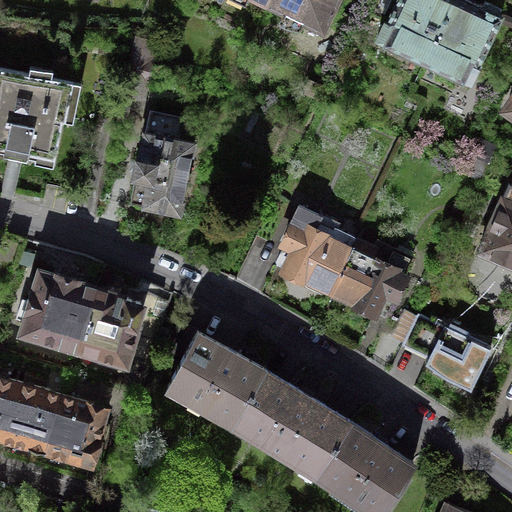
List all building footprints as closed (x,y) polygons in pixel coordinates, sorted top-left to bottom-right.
[(269,0),(267,4),(323,30),(337,0),(269,0)] [(385,21),(376,38),(423,60),(424,60),(452,0),(397,0),(387,22),(385,21)] [(470,0),(452,0),(424,60),(425,60),(424,61),(471,83),(480,65),(478,64),(502,14),(499,12),(501,8),(485,0),(482,5),(480,3),(479,4),(470,0)] [(148,59),(152,42),(149,42),(149,43),(142,41),(136,40),(136,39),(134,39),(127,73),(145,77),(145,75),(147,62),(148,62),(148,60),(148,59)] [(0,146),(5,147),(3,156),(4,156),(6,151),(16,153),(26,155),(25,161),(27,161),(28,152),(53,157),(51,164),(53,165),(70,81),(0,66),(0,146)] [(145,77),(127,73),(123,91),(125,92),(125,91),(131,93),(138,94),(138,95),(141,96),(141,93),(144,77),(145,77)] [(511,87),(496,111),(511,121),(511,87)] [(144,203),(178,210),(183,185),(184,185),(188,167),(187,167),(192,142),(178,139),(183,118),(152,112),(148,132),(145,131),(140,156),(137,155),(132,174),(136,175),(135,180),(131,200),(145,202),(144,203)] [(471,133),(456,169),(481,179),(495,143),(471,133)] [(488,228),(479,250),(505,261),(507,263),(508,265),(510,267),(511,268),(511,183),(508,182),(493,218),(490,217),(486,227),(488,228)] [(305,279),(329,290),(355,236),(337,228),(339,223),(299,204),(290,223),(292,223),(283,243),(285,243),(281,251),(286,253),(290,255),(283,270),(305,280),(305,279)] [(355,236),(329,290),(353,302),(353,303),(374,313),(385,291),(390,294),(396,296),(406,275),(404,274),(413,255),(378,239),(374,245),(355,236)] [(41,269),(23,329),(78,345),(96,285),(68,277),(41,269)] [(96,285),(78,345),(125,359),(142,300),(135,298),(120,294),(120,292),(96,285)] [(418,312),(403,344),(421,353),(428,356),(426,362),(446,376),(458,382),(470,388),(491,345),(444,323),(443,324),(437,321),(418,312)] [(232,422),(233,420),(264,367),(265,366),(231,347),(197,329),(196,330),(178,320),(169,351),(182,358),(169,381),(167,385),(190,398),(192,397),(215,409),(215,412),(232,422)] [(317,469),(316,471),(316,472),(350,419),(307,393),(264,367),(233,420),(234,421),(235,419),(250,428),(249,430),(300,461),(301,459),(317,469)] [(0,435),(0,436),(17,379),(0,374),(0,435)] [(36,447),(44,449),(61,392),(17,379),(0,436),(28,444),(28,445),(36,447)] [(61,392),(44,449),(45,450),(45,449),(91,462),(100,433),(98,433),(100,427),(102,421),(101,421),(106,405),(61,392)] [(350,419),(316,472),(333,483),(335,482),(358,497),(358,499),(376,511),(380,511),(414,461),(382,440),(350,419)] [(472,511),(446,501),(441,511),(472,511)]
